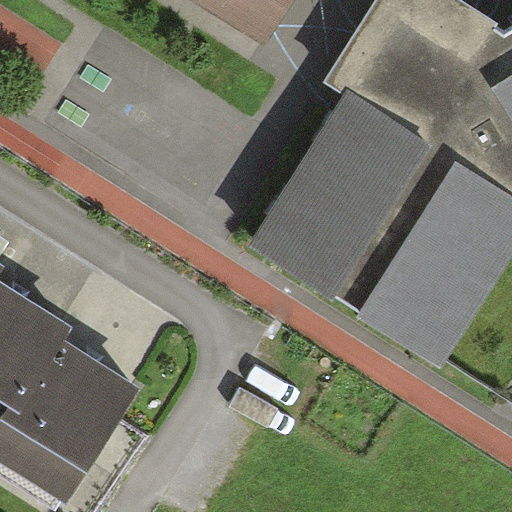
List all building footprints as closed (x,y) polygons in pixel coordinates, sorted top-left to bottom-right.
[(279,0),(220,0),(262,27),(279,0)] [(511,203),(511,201),(511,130),(485,85),(511,69),(511,11),(485,28),(437,0),(372,0),(319,92),(339,104),(409,144),(319,299),(355,320),(445,165),(511,203)] [(511,69),(485,85),(511,130),(511,69)] [(339,104),(249,258),(319,299),(409,144),(339,104)] [(511,203),(445,165),(355,320),(437,367),(511,238),(511,203)] [(56,327),(0,291),(0,413),(48,340),(56,327)] [(127,390),(48,340),(0,413),(0,475),(51,508),(127,390)]
